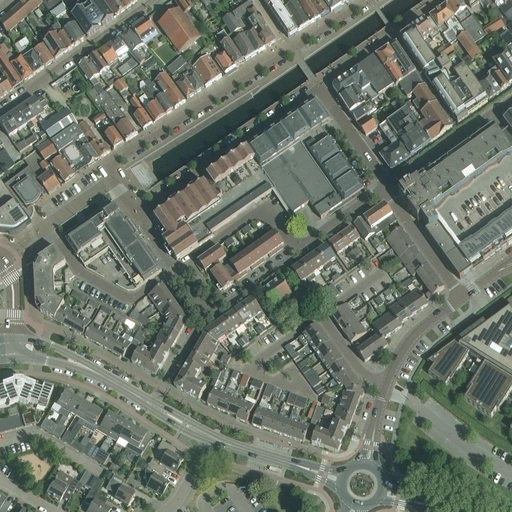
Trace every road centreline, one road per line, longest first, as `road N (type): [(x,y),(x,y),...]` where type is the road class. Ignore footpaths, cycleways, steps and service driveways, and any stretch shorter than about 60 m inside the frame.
road 1 (residential): [(385,187),(316,85),(134,213)]
road 2 (residential): [(111,181),(106,167),(367,0)]
road 3 (residential): [(172,270),(132,296),(120,295),(81,272),(46,225),(0,259)]
road 4 (residential): [(0,112),(152,0)]
road 5 (residential): [(297,249),(263,207),(172,270)]
road 6 (residential): [(385,187),(511,97)]
road 7 (tertiary): [(340,478),(210,437)]
road 8 (residential): [(460,297),(385,187)]
